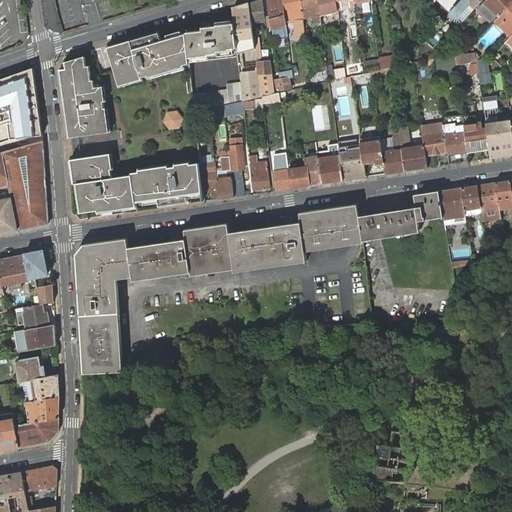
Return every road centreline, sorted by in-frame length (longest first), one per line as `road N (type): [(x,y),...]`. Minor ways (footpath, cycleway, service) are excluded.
road 1 (residential): [(511,165),(61,232)]
road 2 (residential): [(61,232),(69,451)]
road 3 (residential): [(43,50),(61,232)]
road 4 (residential): [(43,50),(217,0)]
